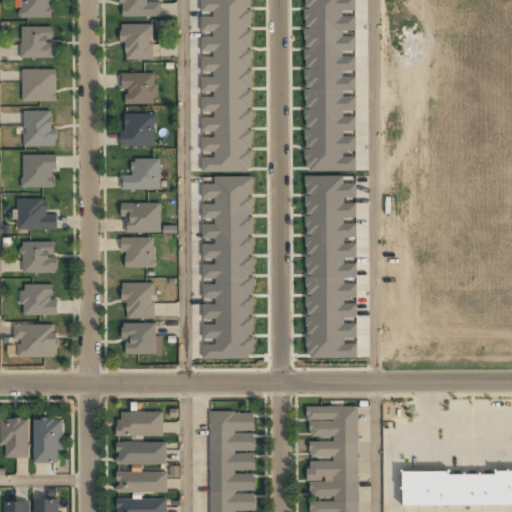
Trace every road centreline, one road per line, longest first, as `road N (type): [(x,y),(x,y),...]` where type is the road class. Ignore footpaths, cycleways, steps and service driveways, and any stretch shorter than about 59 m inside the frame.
road 1 (residential): [(0,384),(511,381)]
road 2 (residential): [(90,511),(87,0)]
road 3 (residential): [(275,0),(278,511)]
